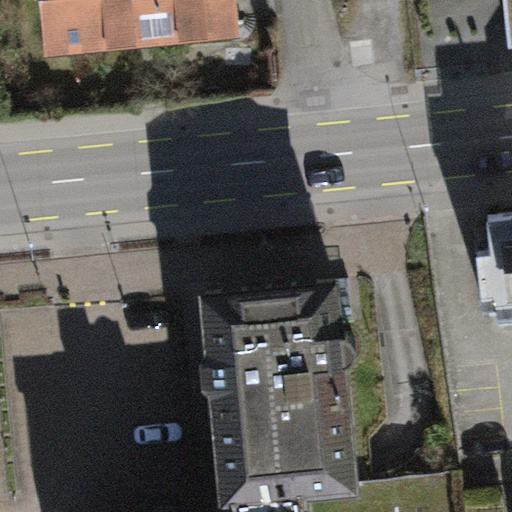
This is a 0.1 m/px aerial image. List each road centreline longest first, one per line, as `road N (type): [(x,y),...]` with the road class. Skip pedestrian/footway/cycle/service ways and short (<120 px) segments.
road 1 (primary): [(0,193),(511,142)]
road 2 (unknown): [(101,236),(96,434),(43,511)]
